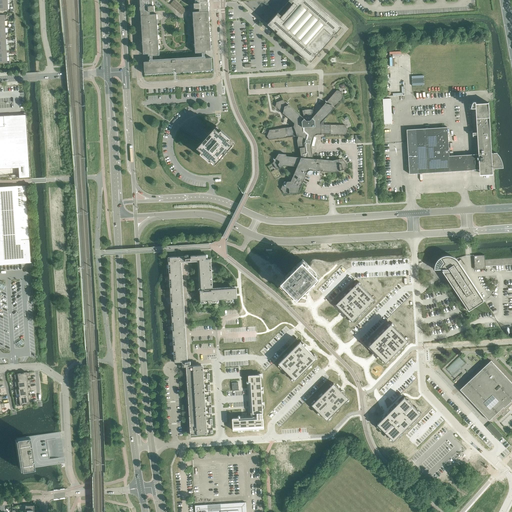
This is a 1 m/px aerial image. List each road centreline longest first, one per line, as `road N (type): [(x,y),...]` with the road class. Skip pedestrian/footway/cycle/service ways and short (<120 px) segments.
road 1 (secondary): [(154,215),(213,216),(251,234),(295,241),(414,234)]
road 2 (secondary): [(115,208),(133,447)]
road 3 (secondary): [(149,445),(136,235)]
road 4 (residential): [(145,102),(217,99),(218,109),(176,123),(169,142),(179,170),(210,179)]
road 5 (residential): [(135,0),(142,86),(218,77)]
road 6 (secondary): [(108,72),(115,208)]
road 7 (residential): [(420,363),(414,234)]
road 8 (secondary): [(331,218),(273,221),(211,198)]
road 9 (residential): [(218,361),(191,362),(186,267)]
